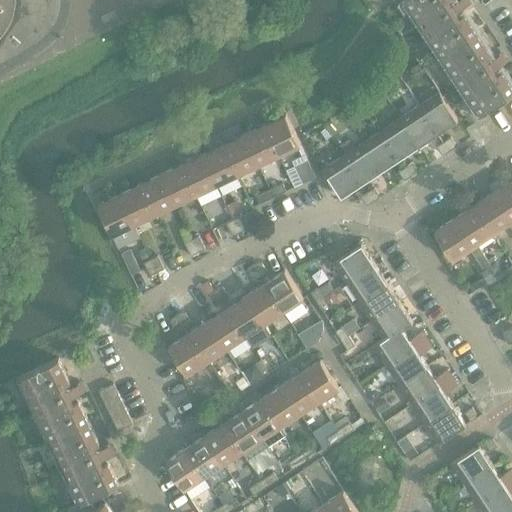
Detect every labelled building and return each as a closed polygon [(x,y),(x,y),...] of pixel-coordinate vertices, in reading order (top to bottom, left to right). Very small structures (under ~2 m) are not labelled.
[(407,0),(482,113),(511,93),(511,85),(502,70),(497,73),(486,56),(491,53),(465,13),(460,16),(449,0),(407,0)] [(421,64),(413,69),(419,77),(427,72),(421,64)] [(440,92),(420,105),(438,133),(458,120),(440,92)] [(420,105),(401,118),(419,146),(438,133),(420,105)] [(286,114),(265,125),(279,155),(301,144),(286,114)] [(401,118),(382,130),(400,158),(419,146),(401,118)] [(265,125),(244,134),(259,165),(279,155),(265,125)] [(382,130),(363,143),(381,171),(400,158),(382,130)] [(244,134),(224,144),(238,174),(259,165),(244,134)] [(451,137),(444,142),(450,151),(455,147),(456,144),(451,137)] [(450,151),(444,142),(437,147),(441,154),(445,154),(450,151)] [(363,143),(344,155),(362,183),(381,171),(363,143)] [(224,144),(203,154),(217,185),(238,174),(224,144)] [(203,154),(182,164),(196,194),(217,185),(203,154)] [(362,183),(344,155),(324,169),(342,197),(362,183)] [(413,162),(406,167),(412,176),(417,173),(418,169),(413,162)] [(182,164),(161,174),(176,204),(196,194),(182,164)] [(412,176),(406,167),(399,172),(403,179),(407,180),(412,176)] [(300,176),(303,183),(316,176),(313,169),(300,176)] [(161,174),(141,184),(155,214),(176,204),(161,174)] [(511,180),(493,193),(511,221),(511,220),(511,180)] [(141,184),(120,194),(135,224),(155,214),(141,184)] [(283,184),(270,190),(274,197),(287,191),(283,184)] [(375,187),(368,192),(374,201),(379,198),(380,194),(375,187)] [(274,197),(270,190),(258,196),(261,203),(274,197)] [(374,201),(368,192),(361,197),(365,204),(369,205),(374,201)] [(493,193),(474,205),(493,233),(508,223),(511,229),(511,220),(511,221),(493,193)] [(135,224),(120,194),(99,204),(113,234),(135,224)] [(474,205),(455,218),(473,246),(477,243),(493,233),(474,205)] [(241,216),(234,219),(240,232),(247,229),(241,216)] [(473,246),(455,218),(435,231),(454,259),(470,248),(477,258),(484,254),(477,243),(473,246)] [(240,232),(234,219),(227,223),(233,236),(240,232)] [(199,236),(192,239),(199,252),(206,249),(199,236)] [(199,252),(192,239),(186,242),(192,255),(199,252)] [(334,262),(348,282),(375,264),(362,244),(334,262)] [(131,248),(122,253),(133,274),(141,270),(131,248)] [(146,248),(137,253),(142,263),(144,262),(151,259),(146,248)] [(483,269),(491,264),(484,254),(477,258),(483,269)] [(158,256),(151,259),(158,272),(165,268),(158,256)] [(158,272),(151,259),(144,262),(151,275),(158,272)] [(497,260),(488,267),(494,275),(503,269),(497,260)] [(259,262),(254,265),(261,276),(268,272),(262,262),(259,262)] [(375,264),(348,282),(360,301),(388,283),(375,264)] [(261,276),(254,265),(248,268),(248,272),(254,281),(261,276)] [(488,267),(481,271),(484,276),(488,282),(494,278),(488,267)] [(285,270),(265,283),(284,311),(304,298),(285,270)] [(265,283),(246,295),(265,323),(284,311),(265,283)] [(388,283),(360,301),(373,320),(400,302),(388,283)] [(221,286),(215,290),(223,301),(230,296),(224,287),(221,286)] [(312,292),(318,302),(324,297),(318,288),(312,292)] [(223,301),(215,290),(210,293),(210,297),(216,306),(223,301)] [(246,295),(227,308),(246,336),(265,323),(246,295)] [(324,297),(318,302),(324,311),(331,307),(324,297)] [(373,320),(384,338),(385,339),(403,327),(404,328),(414,322),(400,302),(373,320)] [(227,308),(208,320),(227,348),(246,336),(227,308)] [(182,312),(177,315),(185,326),(192,322),(186,312),(182,312)] [(185,326),(177,315),(172,318),(171,322),(177,331),(185,326)] [(208,320),(189,333),(207,361),(227,348),(208,320)] [(336,330),(342,340),(349,336),(343,326),(336,330)] [(385,339),(384,338),(374,345),(387,365),(428,339),(422,331),(410,338),(404,328),(403,327),(385,339)] [(207,361),(189,333),(169,346),(187,374),(207,361)] [(349,336),(342,340),(348,349),(355,345),(349,336)] [(428,339),(387,365),(400,384),(428,366),(421,354),(433,347),(428,339)] [(70,381),(59,358),(22,376),(83,501),(89,498),(119,484),(108,461),(103,463),(95,445),(100,442),(79,399),(74,402),(65,383),(70,381)] [(321,359),(301,373),(320,401),(340,387),(321,359)] [(254,364),(242,372),(249,383),(261,375),(254,364)] [(428,366),(400,384),(413,403),(453,377),(448,369),(436,377),(428,366)] [(301,373),(282,385),(300,413),(320,401),(301,373)] [(243,377),(236,382),(241,390),(249,385),(243,377)] [(453,377),(413,403),(425,422),(453,404),(446,393),(458,385),(453,377)] [(99,390),(103,398),(118,391),(114,383),(99,390)] [(282,385),(263,398),(281,426),(300,413),(282,385)] [(118,391),(103,398),(106,404),(121,397),(118,391)] [(372,391),(367,394),(372,401),(379,396),(377,392),(372,391)] [(121,397),(106,404),(109,411),(124,404),(121,397)] [(263,398),(244,410),(262,438),(268,447),(287,434),(281,426),(263,398)] [(382,398),(373,404),(379,412),(387,407),(382,398)] [(124,404),(109,411),(112,418),(127,411),(124,404)] [(453,404),(425,422),(439,442),(467,424),(453,404)] [(465,412),(471,421),(476,417),(477,414),(473,407),(465,412)] [(244,410),(224,423),(243,451),(262,438),(244,410)] [(127,411),(112,418),(115,424),(130,417),(127,411)] [(130,417),(115,424),(119,432),(134,425),(130,417)] [(351,422),(339,430),(343,436),(355,429),(351,422)] [(224,423),(205,435),(224,463),(243,451),(224,423)] [(343,436),(339,430),(327,437),(331,444),(343,436)] [(205,435),(186,448),(205,476),(224,463),(205,435)] [(490,438),(485,442),(491,451),(498,446),(493,439),(490,438)] [(452,463),(465,483),(493,465),(480,445),(452,463)] [(312,447),(300,455),(305,461),(317,454),(312,447)] [(413,447),(405,452),(409,458),(417,453),(413,447)] [(205,476),(186,448),(166,461),(185,489),(205,476)] [(305,461),(300,455),(288,462),(293,469),(305,461)] [(493,465),(465,483),(478,502),(511,479),(511,468),(500,476),(493,465)] [(274,472),(262,480),(266,487),(278,479),(274,472)] [(511,479),(478,502),(484,511),(503,511),(511,507),(511,493),(511,492),(511,490),(511,479)] [(266,487),(262,480),(250,488),(254,494),(266,487)] [(357,511),(344,491),(324,504),(329,511),(357,511)] [(236,497),(224,505),(228,511),(240,504),(236,497)] [(69,507),(72,511),(112,511),(106,502),(96,509),(89,498),(83,501),(69,507)] [(123,510),(124,511),(134,511),(139,509),(135,504),(132,503),(123,510)]
